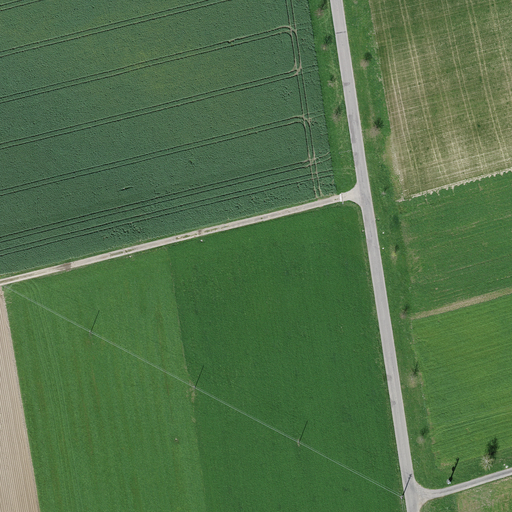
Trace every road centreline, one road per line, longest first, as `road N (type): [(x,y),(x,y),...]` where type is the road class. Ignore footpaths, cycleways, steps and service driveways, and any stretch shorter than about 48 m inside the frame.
road 1 (unclassified): [(412,511),(336,0)]
road 2 (track): [(0,281),(364,193)]
